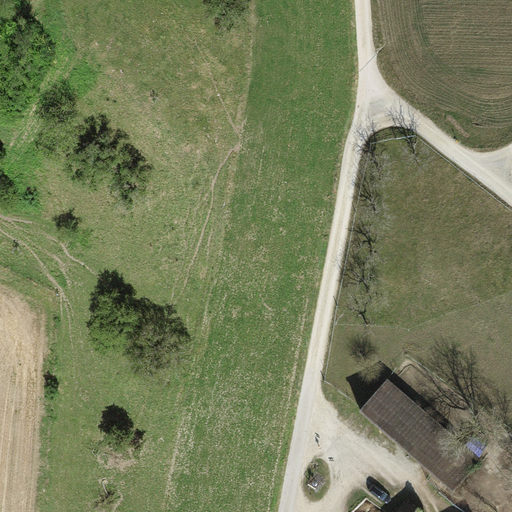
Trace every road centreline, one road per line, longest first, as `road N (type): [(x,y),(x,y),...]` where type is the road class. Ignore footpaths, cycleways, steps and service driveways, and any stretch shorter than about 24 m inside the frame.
road 1 (track): [(293,511),(372,97)]
road 2 (track): [(496,178),(372,97)]
